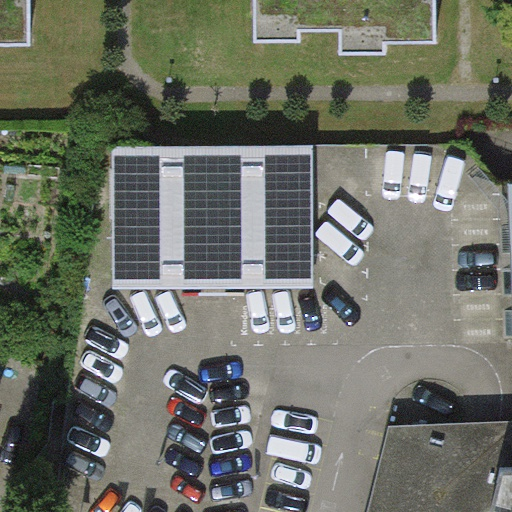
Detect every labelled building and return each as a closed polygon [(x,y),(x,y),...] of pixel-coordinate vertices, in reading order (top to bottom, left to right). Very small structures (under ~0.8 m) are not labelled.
[(0,0),(0,48),(30,48),(30,0),(0,0)] [(251,0),(252,49),(305,49),(305,30),(341,30),(342,60),(392,60),(392,43),(440,43),(439,0),(251,0)] [(316,147),(112,148),(113,291),(317,290),(316,147)] [(511,180),(503,181),(511,364),(511,180)] [(511,511),(511,426),(487,427),(391,428),(370,511),(511,511)]
